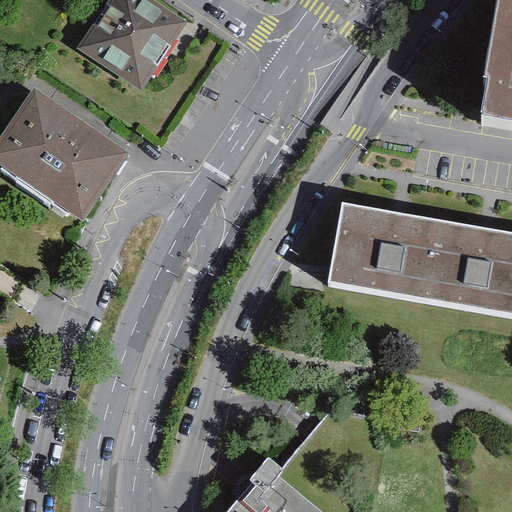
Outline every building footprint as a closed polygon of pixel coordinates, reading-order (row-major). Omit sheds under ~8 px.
[(185,25),(147,0),(116,0),(84,49),(143,88),(185,25)] [(511,7),(491,4),(474,98),(479,98),(480,114),(481,125),(511,130),(511,7)] [(124,154),(36,94),(0,145),(0,159),(82,216),(124,154)] [(511,243),(486,239),(397,223),(331,211),(317,291),(511,325),(511,243)] [(343,401),(286,468),(272,457),(254,479),(257,481),(231,511),(511,511),(511,469),(479,444),(456,426),(425,417),(398,412),(343,401)]
